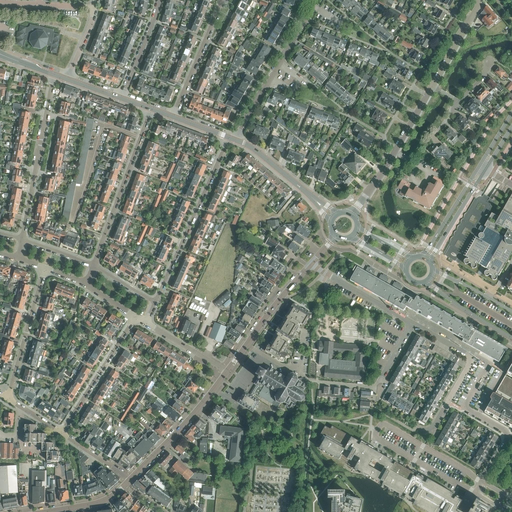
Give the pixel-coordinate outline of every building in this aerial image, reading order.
[(148,3),(141,1),(139,1),(137,0),(136,0),(136,3),(139,3),(138,8),(146,10),(147,3),(148,3)] [(197,0),(198,0),(202,2),(201,6),(196,4),(201,6),(207,9),(210,2),(203,0),(197,0)] [(251,0),(241,0),(240,2),(246,5),(249,6),(251,7),(252,8),(254,6),(249,3),(251,0)] [(351,12),(355,6),(353,4),(355,2),(353,0),(346,8),(351,12)] [(434,8),(437,5),(428,0),(427,0),(425,3),(434,8)] [(237,8),(245,12),(249,6),(246,5),(240,2),(237,8)] [(171,11),(177,13),(177,10),(174,9),(175,5),(167,3),(165,10),(171,11)] [(110,12),(110,11),(114,12),(114,10),(113,10),(113,5),(105,4),(104,11),(110,12)] [(194,10),(198,12),(204,15),(207,9),(201,6),(196,4),(195,6),(200,8),(198,12),(194,10)] [(351,12),(355,16),(360,10),(361,9),(362,8),(357,4),(355,6),(351,12)] [(278,12),(280,14),(283,15),(287,18),(291,12),(290,12),(291,11),(286,8),(282,6),(280,11),(279,10),(278,12)] [(486,19),(483,22),(488,28),(492,24),(490,21),(491,21),(488,18),(493,14),(486,6),(483,10),(484,11),(481,13),(484,17),(486,19)] [(146,10),(138,8),(137,10),(139,11),(138,15),(144,16),(146,10)] [(240,17),(244,19),(246,17),(243,15),(245,12),(237,8),(234,14),(240,17)] [(360,10),(355,16),(360,19),(365,14),(362,12),(364,10),(362,8),(361,9),(360,10)] [(393,15),(396,11),(390,8),(387,13),(392,16),(393,15)] [(437,14),(435,18),(441,21),(446,14),(440,10),(439,11),(435,9),(433,12),(437,14)] [(171,15),(171,11),(165,10),(163,17),(170,18),(172,18),(177,19),(178,17),(176,17),(176,16),(172,16),(172,15),(171,15)] [(191,16),(196,18),(196,19),(202,21),(204,15),(198,12),(194,10),(193,13),(197,14),(195,18),(191,16)] [(241,25),(243,23),(238,21),(240,17),(234,14),(231,20),(236,23),(239,24),(241,25)] [(289,19),(287,18),(283,15),(280,14),(277,19),(286,24),(289,19)] [(408,18),(406,17),(401,14),(398,19),(405,23),(408,18)] [(108,23),(110,24),(112,18),(104,15),(102,22),(108,24),(108,23)] [(134,21),(133,24),(135,25),(134,26),(141,28),(143,21),(137,19),(138,18),(132,16),(131,20),(134,21)] [(202,21),(196,19),(196,18),(191,16),(190,19),(194,21),(193,25),(200,28),(202,24),(201,23),(202,21)] [(371,19),(368,17),(363,22),(368,26),(373,21),(375,18),(373,16),(371,19)] [(170,18),(163,17),(162,23),(168,25),(170,18)] [(375,22),(373,20),(375,18),(373,21),(368,26),(373,30),(377,24),(375,22)] [(276,25),(277,26),(283,29),(286,24),(277,19),(275,23),(274,24),(276,25)] [(238,31),(240,32),(241,30),(239,29),(237,28),(239,24),(236,23),(231,20),(228,26),(233,29),(235,30),(236,30),(238,31)] [(424,24),(428,26),(425,30),(427,31),(427,32),(433,35),(438,27),(432,24),(431,25),(425,21),(424,24)] [(108,24),(102,22),(99,28),(105,30),(107,31),(110,24),(108,23),(108,24)] [(377,24),(373,30),(377,34),(382,28),(384,27),(384,26),(379,22),(377,24)] [(17,39),(16,45),(24,46),(25,41),(30,42),(34,48),(41,50),(47,46),(51,47),(50,52),(56,53),(60,35),(54,34),(53,32),(54,29),(30,24),(30,27),(28,28),(20,26),(19,32),(18,32),(16,38),(17,39)] [(135,25),(133,24),(132,24),(129,30),(131,31),(132,31),(132,32),(138,34),(141,28),(134,26),(135,25)] [(200,28),(193,25),(191,24),(188,31),(197,34),(200,28)] [(273,30),(274,31),(280,35),(283,29),(277,26),(276,25),(274,24),(271,29),(273,30)] [(232,36),(235,38),(236,35),(234,34),(235,30),(233,29),(228,26),(224,32),(230,35),(232,36)] [(387,32),(388,31),(384,27),(382,28),(377,34),(381,38),(382,38),(386,32),(387,32)] [(104,33),(105,30),(99,28),(97,34),(103,36),(105,37),(108,38),(109,35),(104,33)] [(167,30),(161,28),(158,34),(164,37),(164,36),(166,37),(167,34),(165,33),(167,30)] [(412,32),(418,35),(416,39),(418,40),(416,43),(419,45),(425,49),(430,41),(423,38),(420,36),(422,32),(414,28),(413,28),(411,31),(412,32)] [(130,34),(129,37),(129,38),(135,41),(138,34),(132,32),(132,31),(131,31),(129,30),(127,29),(126,32),(130,34)] [(268,34),(270,35),(270,36),(277,40),(280,35),(274,31),(273,30),(271,29),(268,34)] [(310,35),(316,38),(319,32),(313,29),(310,35)] [(319,31),(319,32),(316,38),(315,41),(317,42),(318,40),(321,42),(322,40),(324,34),(325,33),(319,31)] [(230,35),(224,32),(221,38),(227,41),(229,42),(232,43),(233,41),(230,39),(232,36),(230,35)] [(386,32),(382,38),(381,38),(384,41),(385,40),(387,41),(389,39),(391,40),(393,38),(387,32),(386,32)] [(105,37),(103,36),(97,34),(94,40),(101,43),(102,40),(103,41),(102,43),(105,44),(106,42),(103,41),(105,37)] [(162,43),(166,44),(167,42),(164,41),(165,40),(163,40),(164,37),(158,34),(155,40),(162,43)] [(277,40),(270,36),(270,35),(268,34),(265,40),(267,41),(273,45),(277,40)] [(189,39),(187,42),(188,42),(188,43),(193,45),(194,46),(196,41),(195,41),(196,39),(188,35),(187,38),(189,39)] [(333,45),(336,37),(330,35),(330,36),(327,42),(326,46),(328,46),(329,43),(333,45)] [(126,44),(127,44),(133,47),(135,41),(129,38),(129,37),(129,38),(124,36),(123,38),(125,39),(124,43),(126,44)] [(336,37),(333,45),(336,46),(335,48),(337,49),(338,47),(341,40),(341,39),(336,37)] [(227,41),(221,38),(218,44),(224,47),(226,48),(229,42),(227,41)] [(94,40),(92,47),(100,50),(103,51),(104,48),(101,47),(102,46),(100,46),(101,43),(94,40)] [(162,43),(155,40),(153,47),(159,49),(164,51),(165,48),(160,46),(162,43)] [(188,42),(187,42),(183,40),(182,43),(185,44),(187,45),(185,49),(191,51),(193,45),(188,43),(188,42)] [(346,43),(341,40),(338,47),(337,49),(343,51),(344,49),(346,43)] [(409,49),(411,49),(413,45),(403,40),(400,44),(409,49)] [(124,43),(121,42),(120,44),(123,46),(122,49),(124,50),(124,51),(130,53),(133,47),(127,44),(126,44),(124,43)] [(259,50),(261,51),(268,55),(271,50),(262,44),(259,50),(259,49),(259,50)] [(349,55),(352,56),(356,46),(350,44),(348,49),(347,48),(346,52),(350,53),(349,55)] [(359,55),(362,49),(356,46),(352,56),(351,58),(353,58),(354,55),(355,55),(356,54),(359,55)] [(89,53),(98,56),(100,50),(92,47),(89,53)] [(159,49),(153,47),(150,53),(158,56),(161,57),(162,54),(159,53),(158,52),(159,49)] [(181,54),(182,55),(188,58),(191,51),(185,49),(180,47),(179,49),(183,50),(181,54)] [(124,51),(124,50),(122,49),(119,48),(118,51),(122,53),(121,56),(128,60),(130,55),(129,55),(130,53),(124,51)] [(220,58),(221,55),(219,54),(220,50),(214,48),(211,54),(217,57),(219,58),(220,58)] [(364,58),(367,51),(362,49),(359,55),(362,56),(362,57),(364,58)] [(264,60),(268,55),(261,51),(259,50),(256,55),(264,60)] [(411,54),(408,59),(413,62),(414,61),(417,62),(422,55),(416,51),(415,52),(411,50),(409,53),(411,54)] [(367,51),(364,58),(367,59),(367,58),(370,60),(373,53),(367,51)] [(149,53),(147,59),(155,62),(156,62),(159,63),(160,61),(156,59),(158,56),(150,53),(149,53)] [(379,56),(373,53),(370,60),(369,63),(377,67),(379,63),(376,62),(379,56)] [(125,66),(127,60),(128,60),(121,56),(115,54),(113,57),(120,60),(119,63),(120,64),(119,66),(122,67),(123,65),(125,66)] [(209,61),(215,63),(220,65),(221,62),(218,61),(219,58),(217,57),(211,54),(209,61)] [(294,62),(298,66),(304,59),(302,57),(301,58),(298,55),(297,54),(292,59),(294,61),(294,62)] [(180,61),(186,64),(188,58),(182,55),(180,61)] [(261,66),(264,60),(256,55),(253,60),(255,61),(254,61),(255,62),(261,66)] [(332,62),(321,56),(320,59),(330,65),(332,62)] [(238,68),(242,61),(235,57),(232,64),(238,68)] [(298,66),(303,70),(308,63),(310,61),(308,59),(307,60),(304,58),(304,59),(298,66)] [(155,62),(147,59),(145,65),(151,68),(156,70),(157,67),(154,66),(155,62)] [(183,70),(186,64),(180,61),(175,59),(174,62),(177,63),(178,64),(177,67),(177,68),(183,70)] [(394,66),(400,69),(398,74),(403,77),(407,80),(412,72),(407,69),(408,67),(406,66),(406,65),(397,60),(394,65),(394,66)] [(214,70),(217,71),(218,69),(214,67),(215,63),(209,61),(206,67),(212,69),(214,70)] [(310,61),(308,63),(303,70),(307,73),(308,73),(312,67),(315,65),(310,61)] [(258,71),(261,66),(255,62),(253,65),(253,64),(252,66),(251,67),(258,71)] [(82,72),(88,74),(90,66),(91,66),(91,65),(86,63),(82,72)] [(143,70),(141,74),(147,76),(148,75),(150,76),(150,75),(153,76),(154,74),(149,72),(151,68),(145,65),(144,65),(142,69),(143,70)] [(175,74),(180,76),(183,70),(177,68),(177,67),(172,65),(171,68),(174,69),(176,70),(174,73),(175,74)] [(255,76),(258,71),(251,67),(252,66),(249,65),(246,70),(248,72),(255,76)] [(308,73),(312,76),(317,71),(319,68),(315,65),(312,67),(308,73)] [(88,74),(94,76),(96,68),(91,66),(90,66),(88,74)] [(211,76),(217,79),(218,76),(213,74),(214,70),(212,69),(206,67),(203,73),(210,76),(211,76)] [(500,77),(503,75),(506,78),(508,76),(498,67),(494,72),(500,77)] [(96,68),(94,76),(100,78),(102,71),(96,68)] [(312,76),(312,77),(317,81),(317,80),(322,74),(324,72),(319,68),(317,71),(312,76)] [(0,78),(8,81),(8,77),(5,76),(6,71),(0,69),(0,78)] [(103,69),(102,71),(100,78),(106,80),(109,71),(103,69)] [(109,71),(106,80),(112,82),(114,75),(115,73),(109,71)] [(178,83),(180,76),(175,74),(174,73),(171,72),(167,82),(174,85),(175,82),(178,83)] [(317,80),(322,84),(328,76),(324,72),(322,74),(317,80)] [(115,73),(114,75),(112,82),(117,84),(120,75),(115,73)] [(201,79),(207,82),(209,83),(213,85),(214,82),(213,81),(210,80),(211,76),(210,76),(203,73),(201,79)] [(362,79),(363,79),(368,82),(370,78),(367,76),(365,74),(362,79)] [(243,81),(242,82),(249,86),(252,80),(244,75),(241,80),(243,81)] [(136,87),(135,90),(136,91),(140,92),(143,84),(143,85),(146,77),(142,76),(141,78),(139,79),(139,81),(137,87),(136,87)] [(31,83),(29,82),(28,85),(34,86),(35,84),(39,85),(41,79),(34,77),(33,77),(33,78),(31,83)] [(209,83),(207,82),(201,79),(198,86),(206,89),(209,90),(210,87),(207,86),(209,83)] [(494,90),(496,88),(501,93),(504,89),(500,85),(498,86),(491,79),(489,81),(488,81),(487,83),(487,84),(493,90),(493,89),(494,90)] [(241,80),(238,86),(239,87),(246,91),(249,86),(242,82),(243,81),(241,80)] [(397,93),(399,94),(404,86),(394,80),(389,88),(392,90),(392,89),(394,90),(393,91),(397,94),(397,93)] [(330,90),(336,83),(334,81),(332,84),(329,81),(325,87),(330,90)] [(330,90),(334,94),(339,89),(341,87),(336,83),(330,90)] [(28,85),(23,84),(22,87),(25,87),(24,90),(28,91),(27,95),(33,96),(33,95),(37,96),(39,87),(34,86),(28,85)] [(143,84),(140,92),(146,94),(149,87),(143,85),(143,84)] [(66,86),(62,85),(60,91),(64,92),(63,93),(68,95),(68,94),(70,95),(73,88),(66,86)] [(203,96),(206,89),(198,86),(197,85),(195,90),(196,90),(195,92),(203,96)] [(168,91),(167,93),(164,101),(169,102),(172,92),(173,92),(174,87),(170,86),(168,91)] [(239,87),(238,86),(235,91),(236,92),(243,96),(246,91),(239,87)] [(149,87),(146,94),(152,96),(155,89),(149,87)] [(339,89),(334,94),(339,98),(343,93),(345,90),(341,87),(339,89)] [(492,96),(483,87),(479,91),(488,100),(492,96)] [(73,88),(70,95),(73,96),(73,97),(77,98),(80,91),(73,88)] [(155,89),(152,96),(158,99),(161,91),(155,89)] [(167,93),(168,91),(161,90),(161,91),(158,99),(164,101),(167,93)] [(343,93),(339,98),(343,102),(350,94),(345,90),(343,93)] [(240,101),(243,96),(236,92),(235,91),(232,96),(240,101)] [(488,100),(479,91),(475,95),(481,102),(480,103),(485,108),(487,106),(485,105),(489,101),(488,100)] [(272,100),(271,102),(277,104),(277,102),(278,103),(281,96),(278,95),(278,94),(275,93),(272,100)] [(33,95),(33,96),(27,95),(24,94),(22,101),(26,101),(36,103),(37,96),(33,95)] [(93,96),(87,94),(85,100),(91,102),(93,96)] [(350,94),(343,102),(348,106),(353,101),(354,102),(356,99),(350,94)] [(390,110),(394,103),(388,100),(390,97),(383,94),(378,103),(390,110)] [(99,98),(93,96),(91,102),(97,105),(99,98)] [(196,104),(193,111),(199,113),(201,106),(198,105),(201,97),(199,96),(198,99),(197,101),(196,104)] [(240,101),(232,96),(231,96),(226,105),(233,108),(235,105),(237,106),(240,101)] [(281,96),(278,103),(283,105),(286,98),(287,97),(283,96),(282,97),(281,96)] [(99,98),(97,105),(96,107),(102,109),(103,107),(105,100),(99,98)] [(285,109),(287,110),(288,108),(289,108),(292,100),(286,98),(283,105),(286,106),(285,109)] [(477,104),(479,102),(475,98),(473,100),(472,99),(468,103),(478,114),(480,112),(476,108),(479,106),(477,104)] [(197,101),(193,99),(189,110),(193,111),(196,104),(197,101)] [(108,111),(109,109),(111,102),(105,100),(103,107),(102,109),(108,111)] [(292,100),(289,108),(291,109),(291,108),(295,109),(297,103),(292,100)] [(373,108),(376,104),(368,100),(366,104),(373,108)] [(34,109),(36,103),(26,101),(25,104),(22,103),(22,105),(23,106),(23,107),(34,109)] [(112,110),(114,111),(117,104),(111,102),(109,109),(108,111),(111,112),(112,110)] [(294,111),(297,113),(299,114),(299,115),(303,105),(297,103),(295,109),(294,111)] [(473,112),(477,115),(478,114),(468,103),(463,108),(470,115),(473,112)] [(117,104),(114,111),(114,112),(116,113),(117,112),(120,113),(122,106),(117,104)] [(303,105),(299,115),(301,116),(302,112),(306,114),(309,106),(305,105),(305,106),(303,105)] [(122,106),(120,113),(119,116),(125,118),(126,116),(128,117),(130,113),(127,112),(128,109),(122,106)] [(199,113),(204,115),(207,108),(201,106),(199,113)] [(23,109),(16,108),(13,107),(14,108),(14,110),(19,111),(18,113),(21,113),(20,118),(30,120),(31,114),(22,112),(23,109)] [(224,115),(222,122),(226,124),(230,113),(232,109),(227,107),(224,115)] [(72,119),(72,120),(77,121),(78,118),(69,116),(70,110),(60,108),(59,114),(65,116),(65,118),(72,119)] [(204,115),(208,117),(210,118),(213,110),(207,108),(204,115)] [(313,108),(308,118),(314,121),(315,118),(318,110),(313,108)] [(210,118),(214,119),(216,120),(219,112),(213,110),(210,118)] [(318,110),(315,118),(314,121),(316,121),(317,120),(320,122),(319,123),(321,120),(324,112),(318,110)] [(372,118),(382,124),(387,116),(377,110),(372,118)] [(219,112),(216,120),(222,122),(224,115),(219,112)] [(326,124),(326,122),(329,115),(329,114),(324,112),(321,120),(319,123),(325,125),(326,124)] [(127,120),(130,121),(136,123),(138,119),(134,118),(135,116),(134,114),(130,113),(128,117),(126,116),(125,118),(125,119),(127,120)] [(329,115),(326,122),(326,124),(331,126),(330,127),(332,124),(335,118),(329,115)] [(461,115),(454,122),(462,130),(465,127),(466,127),(469,125),(468,124),(469,123),(466,121),(467,120),(465,118),(464,119),(461,115)] [(338,127),(340,120),(335,118),(332,124),(330,127),(336,130),(337,126),(338,127)] [(61,121),(60,128),(69,129),(71,123),(61,121)] [(164,128),(162,132),(170,135),(173,125),(168,123),(165,128),(164,128)] [(18,131),(27,133),(29,125),(24,124),(24,126),(19,125),(18,128),(15,127),(14,130),(18,131)] [(126,130),(132,133),(135,126),(129,124),(126,130)] [(160,132),(162,132),(164,128),(161,126),(161,127),(155,125),(153,133),(159,135),(160,132)] [(179,127),(173,125),(170,135),(172,136),(173,132),(177,133),(179,127)] [(363,129),(356,125),(353,131),(359,135),(357,138),(362,141),(361,144),(369,148),(374,138),(362,131),(363,129)] [(263,128),(256,126),(255,130),(253,134),(260,136),(263,128)] [(177,133),(182,135),(183,135),(185,129),(179,127),(177,133)] [(58,134),(68,136),(69,131),(72,132),(72,133),(75,134),(75,132),(78,132),(78,131),(76,130),(69,129),(60,128),(58,134)] [(269,131),(263,128),(260,136),(259,137),(266,139),(267,136),(269,131)] [(458,139),(462,143),(466,139),(461,135),(459,137),(449,128),(443,134),(452,141),(455,138),(457,140),(458,139)] [(185,129),(183,135),(182,135),(182,138),(184,138),(185,136),(189,138),(191,131),(185,129)] [(14,130),(13,134),(14,134),(14,136),(16,137),(22,138),(22,139),(26,139),(27,133),(18,131),(14,130)] [(197,133),(191,131),(189,138),(194,140),(197,133)] [(203,136),(197,133),(194,140),(197,141),(196,141),(196,143),(197,144),(198,144),(199,145),(203,136)] [(57,140),(67,142),(68,136),(58,134),(57,140)] [(124,136),(122,142),(128,144),(131,139),(124,136)] [(206,144),(209,138),(203,136),(199,145),(199,146),(205,148),(206,145),(207,145),(206,145),(207,144),(206,144)] [(270,148),(276,150),(279,142),(280,139),(281,137),(278,136),(277,137),(274,136),(273,139),(272,139),(269,147),(270,147),(270,148)] [(14,137),(13,140),(16,140),(15,144),(16,144),(25,145),(26,139),(22,139),(22,138),(16,137),(16,138),(14,137)] [(276,150),(282,152),(285,144),(282,143),(283,141),(280,139),(279,142),(276,150)] [(341,144),(345,148),(347,146),(350,149),(353,146),(345,139),(341,144)] [(67,142),(57,140),(56,147),(66,149),(72,150),(72,148),(69,147),(69,146),(66,145),(67,142)] [(128,144),(122,142),(120,141),(118,147),(120,147),(127,150),(128,148),(127,148),(128,144)] [(155,150),(157,151),(159,145),(149,142),(147,148),(155,151),(155,150)] [(10,143),(10,144),(11,144),(10,148),(14,149),(14,150),(16,150),(24,152),(25,145),(16,144),(15,144),(10,143)] [(208,146),(206,145),(205,148),(204,150),(206,150),(205,153),(206,153),(206,154),(209,155),(209,154),(211,155),(214,148),(209,146),(208,146)] [(443,156),(447,160),(453,154),(444,147),(442,145),(439,149),(434,145),(432,148),(431,147),(428,150),(434,155),(439,159),(443,156)] [(66,149),(56,147),(55,153),(64,155),(65,151),(68,152),(71,152),(73,152),(73,150),(72,150),(66,149)] [(127,152),(127,150),(120,147),(119,150),(116,149),(115,152),(124,155),(125,156),(126,154),(125,153),(126,151),(127,152)] [(152,156),(153,156),(155,157),(157,151),(155,150),(155,151),(147,148),(145,153),(152,156)] [(6,153),(6,155),(9,156),(13,157),(22,159),(22,158),(24,152),(16,150),(14,150),(13,154),(10,154),(6,153)] [(125,156),(124,155),(115,152),(113,159),(122,162),(124,157),(125,157),(125,156)] [(55,153),(53,159),(58,160),(57,161),(63,162),(64,155),(55,153)] [(152,163),(155,157),(153,156),(152,156),(145,153),(143,159),(152,163)] [(286,161),(292,163),(295,156),(289,153),(286,161)] [(295,156),(292,163),(298,165),(300,160),(303,162),(305,156),(302,155),(299,154),(296,153),(295,156)] [(344,164),(356,174),(366,164),(355,153),(352,157),(351,156),(344,164)] [(233,163),(237,166),(238,164),(239,163),(240,161),(241,160),(242,158),(239,156),(238,157),(233,154),(232,157),(231,158),(231,159),(230,158),(226,165),(231,167),(233,163)] [(248,164),(252,158),(248,155),(244,159),(241,163),(246,166),(248,164)] [(8,162),(7,165),(13,166),(18,167),(19,164),(21,165),(22,159),(13,157),(9,156),(8,162)] [(323,162),(322,161),(319,169),(321,170),(324,162),(325,162),(328,158),(326,157),(323,162)] [(250,165),(253,168),(257,162),(252,158),(248,164),(246,166),(248,167),(250,165)] [(57,161),(58,160),(53,159),(52,166),(62,168),(65,169),(68,170),(68,167),(65,167),(65,166),(62,166),(63,162),(57,161)] [(150,168),(152,163),(143,159),(140,165),(150,168)] [(309,167),(306,176),(312,178),(316,168),(319,169),(322,161),(319,160),(317,165),(315,165),(313,168),(309,167)] [(107,163),(106,166),(109,167),(112,168),(118,171),(119,169),(120,169),(122,164),(115,161),(113,165),(107,163)] [(194,168),(195,168),(197,169),(204,172),(206,166),(200,164),(200,162),(198,161),(194,168)] [(262,166),(257,162),(253,168),(258,172),(262,166)] [(339,168),(337,170),(340,172),(342,174),(339,178),(341,179),(341,180),(340,181),(346,186),(349,183),(353,179),(353,178),(348,173),(347,173),(345,171),(347,168),(343,164),(339,168)] [(7,165),(6,168),(10,169),(11,169),(10,175),(16,177),(21,178),(23,172),(18,171),(19,167),(13,166),(7,165)] [(147,175),(150,168),(140,165),(138,170),(143,172),(142,173),(147,175)] [(61,171),(62,168),(52,166),(51,172),(55,173),(55,177),(66,179),(67,175),(64,175),(64,172),(61,171)] [(258,172),(263,176),(267,171),(262,166),(258,172)] [(195,168),(192,173),(195,174),(201,177),(204,172),(197,169),(195,168)] [(228,180),(231,174),(224,171),(222,177),(228,180)] [(263,176),(268,180),(272,175),(267,171),(263,176)] [(327,173),(321,171),(318,180),(324,183),(325,179),(327,180),(328,177),(326,176),(327,173)] [(114,182),(116,176),(110,174),(108,179),(114,182)] [(137,174),(135,180),(145,183),(147,178),(137,174)] [(195,174),(193,180),(199,183),(201,177),(195,174)] [(8,179),(7,185),(16,187),(17,183),(20,184),(21,178),(16,177),(10,175),(10,179),(8,179)] [(277,179),(272,175),(268,180),(273,184),(277,179)] [(72,180),(66,179),(55,177),(52,176),(51,179),(47,179),(46,185),(55,187),(56,183),(59,184),(60,181),(71,183),(71,182),(72,180)] [(436,178),(434,176),(431,181),(435,184),(434,186),(430,183),(428,183),(428,186),(426,190),(425,189),(422,190),(422,191),(418,189),(417,186),(415,187),(404,181),(403,183),(400,182),(397,187),(401,190),(399,194),(404,197),(405,195),(429,209),(443,185),(440,183),(441,181),(436,178)] [(102,177),(101,179),(105,181),(104,184),(106,185),(112,187),(114,182),(108,179),(102,177)] [(228,180),(222,177),(219,182),(228,186),(230,180),(228,180)] [(196,188),(199,183),(193,180),(190,179),(187,184),(190,185),(196,188)] [(273,184),(277,188),(282,183),(277,179),(273,184)] [(135,180),(133,185),(145,190),(146,188),(143,187),(145,183),(135,180)] [(228,186),(219,182),(217,188),(226,192),(227,192),(229,187),(228,186)] [(282,183),(277,188),(276,190),(281,194),(287,187),(282,183)] [(196,188),(190,185),(187,184),(185,189),(194,193),(196,188)] [(46,185),(45,191),(56,193),(55,196),(66,198),(67,192),(55,190),(55,187),(46,185)] [(106,185),(104,189),(104,190),(110,193),(112,187),(106,185)] [(133,185),(131,191),(140,194),(142,191),(144,192),(145,190),(133,185)] [(22,190),(17,190),(18,187),(9,186),(9,189),(12,189),(11,194),(11,195),(21,197),(22,190)] [(285,198),(287,196),(291,191),(287,187),(281,194),(285,198)] [(226,192),(217,188),(215,193),(221,196),(223,197),(226,192)] [(194,193),(185,189),(183,194),(185,196),(192,199),(194,193)] [(104,190),(102,196),(101,196),(108,198),(110,193),(104,190)] [(138,200),(140,194),(131,191),(129,196),(138,199),(138,200)] [(11,194),(5,193),(4,196),(10,197),(10,201),(20,202),(21,197),(11,195),(11,194)] [(221,196),(215,193),(212,198),(219,201),(221,202),(223,197),(221,196)] [(511,193),(499,217),(491,213),(484,226),(486,227),(498,234),(495,241),(500,244),(489,262),(502,270),(511,252),(511,193)] [(40,197),(39,203),(49,205),(49,203),(58,199),(60,200),(60,198),(50,196),(49,199),(40,197)] [(136,205),(138,199),(129,196),(128,196),(127,199),(128,200),(127,202),(134,204),(136,205)] [(210,204),(216,207),(219,201),(212,198),(210,204)] [(281,207),(287,201),(284,198),(278,205),(281,207)] [(179,205),(177,204),(187,209),(190,203),(188,203),(183,200),(181,199),(179,205)] [(292,208),(291,209),(296,213),(299,210),(302,213),(306,208),(300,202),(299,204),(297,202),(297,203),(294,200),(289,205),(292,208)] [(132,207),(134,204),(127,202),(125,207),(132,210),(133,210),(134,210),(134,208),(132,207)] [(94,210),(94,211),(96,211),(103,214),(105,208),(103,208),(104,206),(97,204),(97,205),(96,205),(94,210)] [(187,209),(177,204),(176,206),(178,207),(176,210),(179,211),(185,214),(187,209)] [(214,212),(216,207),(210,204),(207,209),(214,212)] [(133,210),(132,210),(125,207),(123,213),(132,216),(133,214),(132,214),(133,210)] [(174,215),(182,219),(185,214),(179,211),(176,210),(174,215)] [(94,211),(93,213),(95,214),(94,217),(101,219),(102,220),(103,216),(102,216),(103,214),(96,211),(94,211)] [(214,217),(215,216),(207,212),(206,214),(206,213),(203,219),(212,223),(214,217)] [(4,220),(2,225),(12,227),(15,219),(14,218),(15,214),(10,213),(9,218),(8,221),(4,220)] [(182,219),(174,215),(173,215),(171,220),(172,221),(180,225),(182,219)] [(99,225),(101,219),(94,217),(92,216),(91,219),(93,219),(92,222),(99,225)] [(119,223),(126,225),(128,226),(130,220),(121,217),(119,223)] [(209,228),(212,223),(203,219),(201,224),(209,228)] [(35,234),(41,236),(44,228),(41,227),(42,225),(41,225),(42,222),(39,221),(38,224),(37,224),(36,228),(37,229),(35,234)] [(96,230),(99,225),(92,222),(90,221),(89,224),(91,225),(90,228),(96,230)] [(169,226),(178,230),(180,225),(172,221),(169,226)] [(47,238),(52,240),(56,231),(57,228),(59,224),(56,223),(54,228),(51,227),(50,229),(47,238)] [(117,229),(124,231),(126,232),(127,232),(126,232),(128,226),(126,225),(119,223),(117,229)] [(44,227),(44,228),(41,236),(47,238),(50,229),(47,228),(48,227),(49,224),(46,224),(45,226),(45,227),(44,227)] [(65,232),(62,240),(64,240),(63,244),(68,246),(74,233),(68,231),(71,225),(68,224),(65,232)] [(201,224),(198,230),(207,233),(209,228),(201,224)] [(283,226),(286,228),(286,227),(294,233),(295,230),(297,231),(296,232),(299,233),(305,238),(306,236),(307,236),(309,233),(300,227),(298,229),(296,229),(292,226),(293,225),(283,226)] [(175,235),(178,230),(169,226),(169,228),(171,229),(169,232),(175,235)] [(284,234),(283,233),(286,228),(283,226),(282,228),(280,226),(279,228),(276,226),(271,227),(277,231),(283,235),(284,234)] [(502,270),(489,262),(500,244),(495,241),(498,234),(486,227),(485,228),(481,226),(480,228),(478,229),(483,232),(483,233),(482,233),(481,233),(480,233),(479,233),(479,234),(478,235),(478,236),(478,237),(479,238),(480,238),(479,239),(474,237),(463,256),(468,258),(468,259),(467,259),(466,259),(465,259),(464,260),(464,261),(463,261),(463,262),(464,263),(464,264),(465,264),(466,264),(467,264),(468,264),(469,263),(471,264),(471,265),(471,266),(471,267),(471,268),(472,268),(473,268),(473,269),(474,269),(475,268),(476,268),(476,267),(476,266),(476,265),(476,264),(475,263),(475,262),(481,266),(485,268),(489,270),(488,271),(487,270),(486,270),(486,271),(485,271),(484,272),(484,273),(484,274),(484,275),(485,275),(485,276),(486,276),(487,276),(488,276),(489,275),(492,276),(491,276),(491,277),(491,278),(491,279),(492,279),(492,280),(493,280),(494,280),(495,280),(496,280),(496,279),(497,279),(497,278),(497,277),(497,276),(496,276),(496,275),(495,275),(496,274),(499,276),(502,270)] [(56,231),(52,240),(58,243),(59,239),(62,240),(65,232),(62,231),(61,229),(57,228),(56,231)] [(122,237),(122,236),(124,237),(126,232),(124,231),(117,229),(115,234),(122,237)] [(198,230),(196,235),(204,239),(207,233),(198,230)] [(74,233),(68,246),(74,248),(76,244),(77,244),(80,239),(78,239),(80,235),(74,233)] [(124,240),(124,237),(122,236),(122,237),(115,234),(114,236),(113,236),(112,240),(113,240),(117,241),(116,243),(121,245),(122,240),(124,240)] [(203,241),(204,239),(196,235),(193,240),(200,243),(201,240),(203,241)] [(293,239),(293,240),(300,245),(301,242),(302,243),(303,242),(303,241),(303,240),(296,235),(295,237),(291,235),(290,237),(293,239)] [(164,242),(171,245),(173,240),(167,237),(165,242),(164,242)] [(281,258),(283,259),(286,255),(283,253),(285,250),(276,244),(277,242),(269,237),(265,244),(275,249),(270,256),(279,261),(281,258)] [(89,254),(92,246),(94,240),(89,238),(87,243),(84,242),(82,241),(81,244),(83,245),(82,247),(83,248),(81,251),(89,254)] [(293,242),(289,239),(287,242),(288,243),(290,244),(288,247),(295,252),(296,251),(297,250),(298,247),(292,243),(293,242)] [(193,240),(191,246),(197,249),(197,248),(200,249),(202,244),(200,243),(193,240)] [(168,251),(171,245),(164,242),(165,242),(162,241),(161,244),(163,245),(162,247),(159,246),(159,247),(168,251)] [(189,251),(195,254),(197,249),(191,246),(189,251)] [(115,254),(113,257),(109,263),(114,267),(118,260),(115,258),(116,255),(117,255),(121,249),(118,247),(117,250),(114,254),(115,254)] [(157,252),(160,253),(166,256),(168,251),(159,247),(157,252)] [(104,260),(109,263),(113,257),(110,255),(111,253),(108,251),(105,256),(106,256),(104,260)] [(129,254),(126,252),(121,260),(124,262),(119,269),(125,273),(129,266),(130,264),(127,262),(126,260),(129,254)] [(166,256),(160,253),(157,252),(154,257),(157,259),(156,261),(161,263),(162,261),(164,261),(166,256)] [(187,256),(184,261),(191,264),(191,263),(193,258),(191,257),(191,256),(189,254),(188,256),(187,256)] [(238,262),(239,263),(241,264),(245,258),(240,255),(236,261),(238,262)] [(280,273),(282,274),(287,266),(285,265),(284,267),(267,255),(264,259),(262,258),(261,260),(276,270),(280,273)] [(191,264),(184,261),(182,266),(188,269),(191,264)] [(9,267),(5,266),(2,275),(2,276),(6,276),(5,277),(8,278),(11,269),(9,268),(9,267)] [(129,266),(125,273),(130,276),(134,269),(129,266)] [(188,269),(182,266),(179,272),(186,275),(188,269)] [(275,270),(271,268),(268,273),(278,279),(281,274),(275,270)] [(384,283),(380,280),(372,275),(371,276),(371,275),(371,276),(367,274),(368,273),(366,273),(366,272),(365,272),(364,273),(363,272),(359,270),(357,269),(355,268),(353,271),(353,272),(354,271),(355,272),(351,279),(355,282),(360,284),(360,285),(364,287),(368,290),(369,290),(373,292),(377,295),(382,297),(386,300),(391,302),(395,305),(399,307),(400,307),(404,310),(404,309),(405,309),(406,306),(411,309),(416,312),(417,312),(422,315),(427,318),(432,321),(437,324),(443,327),(448,330),(453,333),(458,336),(463,339),(463,340),(468,343),(472,346),(473,346),(477,348),(481,351),(486,353),(490,356),(495,358),(498,360),(499,361),(500,360),(503,355),(504,353),(505,350),(503,349),(497,345),(497,346),(496,345),(488,340),(488,341),(487,340),(479,335),(478,335),(476,333),(474,333),(469,330),(466,328),(464,327),(464,325),(454,320),(453,319),(454,319),(444,314),(443,313),(433,308),(433,307),(423,302),(422,301),(419,299),(418,299),(416,297),(415,298),(412,296),(412,295),(411,298),(406,295),(398,290),(398,291),(397,290),(393,288),(393,287),(385,283),(384,283)] [(16,269),(13,278),(19,280),(22,271),(16,269)] [(134,269),(130,276),(135,279),(139,272),(134,269)] [(27,273),(22,271),(19,280),(21,281),(21,280),(23,281),(23,283),(25,284),(26,281),(28,282),(29,279),(29,278),(26,277),(27,273)] [(145,285),(149,279),(151,276),(153,273),(151,272),(149,275),(148,274),(147,275),(143,273),(140,278),(142,279),(140,282),(145,285)] [(183,280),(186,275),(179,272),(177,277),(183,280)] [(277,280),(266,273),(264,276),(269,279),(268,280),(264,277),(263,278),(267,281),(274,285),(277,280)] [(181,285),(183,280),(177,277),(175,282),(181,285)] [(262,282),(260,284),(270,291),(273,286),(259,277),(258,279),(262,282)] [(151,288),(155,282),(149,279),(145,285),(151,288)] [(179,291),(181,285),(175,282),(172,288),(176,289),(178,290),(179,291)] [(250,282),(248,284),(266,297),(270,292),(263,287),(261,290),(259,289),(259,288),(250,282)] [(19,290),(28,292),(30,286),(20,284),(19,290)] [(52,292),(50,297),(56,299),(56,297),(55,296),(56,294),(61,296),(64,286),(58,284),(56,288),(54,288),(52,293),(52,292)] [(75,291),(64,286),(61,296),(70,299),(68,302),(74,305),(75,300),(72,299),(75,291)] [(26,298),(28,292),(19,290),(16,289),(15,295),(17,296),(17,295),(26,298)] [(232,296),(227,290),(213,302),(218,308),(232,296)] [(262,302),(266,297),(257,291),(255,294),(256,295),(255,297),(262,302)] [(174,294),(171,299),(178,302),(180,297),(178,296),(174,294)] [(16,301),(25,304),(26,298),(17,295),(17,296),(16,301)] [(249,301),(259,308),(262,303),(252,296),(249,301)] [(45,302),(55,305),(56,302),(59,303),(60,300),(56,299),(50,297),(47,297),(45,302)] [(83,297),(80,303),(83,304),(82,305),(87,309),(91,302),(86,299),(83,297)] [(178,302),(171,299),(169,305),(176,308),(177,304),(179,305),(180,303),(178,302)] [(14,307),(23,310),(25,304),(16,301),(14,307)] [(246,306),(249,308),(256,313),(259,308),(249,301),(246,306)] [(54,308),(55,305),(45,302),(43,308),(53,311),(52,314),(63,317),(63,314),(58,312),(59,310),(54,308)] [(92,312),(97,305),(91,302),(87,309),(92,312)] [(294,303),(287,315),(301,323),(304,325),(311,314),(294,303)] [(92,312),(96,314),(92,320),(94,321),(96,318),(102,308),(97,305),(92,312)] [(168,308),(167,310),(173,313),(176,308),(169,305),(168,305),(167,307),(167,308),(168,308)] [(242,311),(246,313),(252,318),(255,313),(249,309),(245,307),(242,311)] [(6,308),(5,311),(9,312),(8,317),(11,318),(16,319),(20,320),(22,315),(16,313),(17,311),(6,308)] [(102,308),(96,318),(101,321),(103,318),(107,311),(102,308)] [(165,312),(163,315),(164,315),(171,318),(173,313),(167,310),(166,312),(165,312)] [(236,315),(242,319),(249,323),(252,318),(245,314),(244,316),(238,312),(236,315)] [(42,313),(41,319),(49,321),(53,322),(55,315),(48,313),(48,315),(42,313)] [(112,314),(110,317),(108,316),(105,319),(105,321),(107,322),(108,321),(111,323),(109,326),(108,326),(107,326),(104,330),(106,331),(106,330),(108,332),(117,318),(112,314)] [(301,323),(287,315),(286,314),(283,320),(281,323),(296,331),(301,323)] [(171,318),(164,315),(163,315),(164,315),(162,321),(166,323),(165,325),(169,326),(172,319),(171,318)] [(8,317),(6,323),(9,324),(9,323),(16,325),(18,326),(20,320),(16,319),(11,318),(8,317)] [(113,332),(114,332),(115,331),(115,330),(115,329),(114,328),(113,328),(115,326),(118,328),(122,321),(117,318),(108,332),(106,330),(106,331),(105,332),(103,335),(108,338),(110,335),(111,336),(113,333),(112,332),(113,332)] [(41,319),(39,325),(48,327),(51,328),(52,325),(55,325),(56,323),(53,322),(49,321),(41,319)] [(234,321),(238,324),(245,329),(248,324),(242,319),(240,322),(235,319),(234,321)] [(184,320),(180,331),(182,332),(182,333),(193,337),(197,326),(192,324),(192,323),(184,320)] [(235,330),(241,334),(244,330),(235,323),(234,322),(232,325),(236,328),(235,330)] [(6,323),(5,329),(7,330),(8,329),(16,332),(17,332),(18,326),(16,325),(9,323),(9,324),(6,323)] [(226,337),(224,336),(226,331),(225,331),(226,327),(215,323),(212,328),(209,327),(205,337),(223,344),(223,343),(224,344),(226,340),(226,337)] [(276,331),(277,332),(290,340),(296,331),(281,323),(280,326),(279,325),(276,331)] [(39,325),(37,330),(46,333),(50,334),(51,328),(48,327),(39,325)] [(234,342),(235,343),(241,335),(228,326),(227,333),(228,334),(229,334),(233,336),(230,340),(230,339),(228,342),(230,343),(233,344),(234,342)] [(0,333),(0,336),(2,337),(9,338),(9,336),(15,338),(16,335),(17,332),(16,332),(8,329),(7,330),(5,329),(3,334),(0,333)] [(37,330),(36,337),(39,338),(39,339),(42,340),(44,341),(47,342),(50,334),(46,333),(37,330)] [(137,330),(134,336),(133,338),(138,341),(143,333),(137,330)] [(288,344),(290,340),(277,332),(275,334),(273,337),(272,339),(286,348),(289,344),(288,344)] [(144,342),(148,336),(143,333),(138,341),(143,344),(144,342)] [(416,335),(413,341),(420,345),(422,342),(424,343),(427,345),(429,342),(416,335)] [(148,336),(144,342),(149,345),(153,339),(148,336)] [(97,341),(105,346),(109,341),(103,338),(101,340),(99,339),(97,341)] [(284,352),(286,348),(272,339),(269,344),(269,343),(265,351),(282,361),(287,354),(284,352)] [(5,340),(3,346),(12,348),(14,342),(5,340)] [(223,345),(230,350),(234,345),(232,344),(233,344),(230,343),(228,342),(226,340),(224,344),(223,343),(223,344),(222,344),(223,345)] [(34,341),(32,347),(42,349),(43,344),(34,341)] [(94,346),(96,347),(102,351),(105,346),(97,341),(94,346)] [(417,350),(420,345),(413,341),(410,346),(417,350)] [(153,348),(158,351),(162,345),(157,342),(153,348)] [(365,355),(363,355),(364,351),(365,348),(358,344),(358,345),(333,343),(325,342),(319,342),(319,351),(324,352),(324,354),(319,353),(318,365),(326,365),(325,368),(324,377),(362,380),(363,371),(359,371),(359,367),(364,368),(365,360),(365,355)] [(161,353),(163,354),(167,348),(162,345),(158,351),(157,353),(160,354),(161,353)] [(3,346),(1,352),(3,352),(11,354),(12,349),(12,348),(3,346)] [(417,350),(410,346),(407,351),(414,355),(416,356),(417,356),(418,353),(421,355),(423,353),(417,350)] [(32,347),(31,353),(40,355),(43,356),(45,350),(42,349),(32,347)] [(93,352),(99,356),(102,351),(96,347),(93,352)] [(172,351),(167,348),(163,354),(168,357),(172,351)] [(88,356),(95,360),(96,361),(99,356),(93,352),(92,351),(88,356)] [(129,358),(131,354),(125,351),(122,356),(128,359),(130,361),(131,359),(129,358)] [(171,359),(173,360),(177,354),(172,351),(168,357),(167,360),(169,361),(171,359)] [(404,356),(411,360),(414,355),(407,351),(404,356)] [(2,356),(1,359),(2,359),(3,360),(3,362),(7,363),(8,361),(9,361),(10,360),(11,355),(11,354),(3,352),(3,353),(2,356)] [(31,353),(29,358),(36,360),(38,361),(42,362),(43,356),(40,355),(31,353)] [(173,360),(172,362),(177,366),(178,363),(182,357),(177,354),(173,360)] [(83,363),(92,368),(97,362),(96,361),(95,360),(88,356),(83,363)] [(130,361),(128,359),(122,356),(119,360),(124,364),(127,366),(130,361)] [(408,365),(411,360),(404,356),(401,361),(408,365)] [(178,363),(177,366),(176,368),(174,370),(177,372),(178,369),(177,368),(178,367),(179,367),(181,365),(183,366),(183,367),(186,370),(187,367),(189,365),(189,364),(186,362),(187,360),(182,357),(178,363)] [(38,361),(36,360),(29,358),(28,364),(37,367),(38,361)] [(122,367),(124,364),(119,360),(116,365),(117,366),(115,368),(120,371),(121,370),(124,372),(126,369),(122,367)] [(405,371),(408,365),(401,361),(398,367),(405,371)] [(455,364),(452,362),(450,365),(445,362),(443,364),(446,366),(449,367),(455,371),(458,366),(455,364)] [(0,379),(2,376),(1,375),(4,370),(7,371),(8,365),(3,363),(1,369),(0,370),(0,379)] [(490,402),(485,410),(490,413),(491,414),(493,415),(495,416),(498,418),(501,420),(506,423),(509,424),(511,425),(511,363),(511,364),(508,371),(507,372),(503,379),(495,394),(491,399),(490,402)] [(84,366),(81,372),(87,376),(91,370),(84,366)] [(265,370),(264,370),(260,368),(256,375),(258,376),(257,377),(258,378),(254,384),(256,385),(254,389),(258,392),(257,394),(254,392),(253,393),(278,408),(280,404),(280,403),(284,403),(285,403),(286,404),(284,406),(292,410),(295,404),(297,401),(300,402),(301,402),(304,399),(305,400),(305,399),(304,399),(305,395),(303,392),(304,389),(307,384),(303,381),(302,379),(298,379),(297,376),(298,376),(297,375),(297,376),(293,374),(294,373),(293,373),(293,374),(289,374),(289,373),(288,373),(288,374),(289,375),(287,378),(283,376),(283,375),(282,375),(279,373),(279,372),(278,372),(278,373),(274,370),(275,370),(274,369),(274,370),(273,370),(274,368),(271,367),(271,368),(270,368),(270,367),(269,367),(267,366),(265,366),(264,368),(265,370)] [(445,370),(441,368),(440,370),(443,371),(446,373),(452,376),(455,371),(449,367),(446,366),(445,370)] [(398,367),(395,372),(402,376),(405,371),(398,367)] [(78,376),(84,380),(85,381),(88,376),(87,376),(81,372),(76,368),(75,370),(77,372),(76,375),(78,376)] [(34,371),(26,369),(25,375),(32,377),(36,378),(37,374),(38,374),(39,372),(34,371)] [(113,369),(110,374),(116,378),(119,373),(120,372),(115,369),(115,370),(113,369)] [(443,378),(449,382),(452,376),(446,373),(443,371),(440,377),(443,378)] [(399,381),(402,376),(395,372),(392,377),(399,381)] [(108,376),(106,379),(112,383),(115,384),(118,380),(115,378),(116,378),(110,374),(109,376),(108,376)] [(84,380),(78,376),(75,381),(81,385),(82,386),(84,383),(83,382),(84,380)] [(389,382),(391,383),(396,386),(398,383),(403,386),(405,384),(399,381),(392,377),(389,382)] [(436,378),(434,380),(440,383),(446,387),(449,382),(443,378),(441,381),(436,378)] [(104,384),(112,390),(113,390),(116,385),(115,384),(112,383),(106,379),(107,379),(104,384)] [(186,387),(194,392),(195,391),(196,390),(197,389),(197,388),(198,387),(196,386),(198,383),(193,379),(190,382),(189,380),(185,386),(186,387)] [(78,390),(81,385),(75,381),(72,380),(71,382),(73,384),(72,386),(78,390)] [(440,383),(437,388),(443,392),(446,387),(440,383)] [(101,386),(99,389),(108,394),(109,395),(112,390),(104,384),(102,386),(101,386)] [(19,394),(20,396),(21,397),(24,399),(28,402),(28,403),(29,403),(30,404),(31,404),(32,404),(37,396),(29,391),(30,389),(21,386),(19,392),(19,394)] [(69,391),(75,395),(78,390),(72,386),(69,391)] [(319,391),(318,397),(322,398),(322,397),(329,397),(329,391),(330,388),(322,387),(322,391),(319,391)] [(179,396),(175,393),(173,396),(184,405),(186,406),(189,403),(190,402),(191,401),(191,400),(192,399),(189,397),(191,394),(183,388),(180,391),(182,392),(179,396)] [(329,397),(339,398),(340,393),(340,388),(333,388),(332,391),(329,391),(329,397)] [(440,397),(443,392),(437,388),(434,393),(440,397)] [(99,389),(96,394),(103,398),(104,395),(107,397),(108,394),(99,389)] [(238,401),(238,403),(253,412),(259,401),(253,397),(255,395),(254,394),(252,397),(251,396),(253,393),(254,392),(257,394),(258,392),(254,389),(250,395),(245,392),(242,396),(241,398),(239,399),(238,401)] [(339,398),(350,399),(350,393),(350,389),(343,389),(343,393),(340,393),(339,398)] [(390,403),(393,405),(396,398),(394,396),(397,391),(394,389),(393,392),(392,393),(392,394),(390,397),(388,400),(383,397),(382,399),(389,404),(390,403)] [(67,399),(72,402),(75,396),(75,395),(69,391),(67,390),(62,396),(67,399)] [(370,398),(371,391),(361,390),(361,399),(367,399),(367,398),(370,398)] [(141,402),(146,394),(142,392),(137,399),(141,402)] [(397,409),(398,408),(403,399),(400,397),(402,394),(400,392),(396,398),(393,405),(394,406),(394,407),(397,409)] [(437,402),(440,397),(434,393),(431,399),(437,402)] [(97,394),(92,402),(98,405),(103,398),(96,394),(97,394)] [(398,408),(403,411),(407,404),(404,402),(407,397),(405,395),(403,399),(398,408)] [(426,403),(428,404),(434,408),(437,402),(431,399),(429,397),(428,397),(427,400),(427,401),(426,403)] [(162,412),(161,411),(166,405),(158,398),(154,404),(154,403),(151,407),(155,410),(160,414),(162,412)] [(410,398),(407,404),(403,411),(408,414),(412,407),(413,407),(412,407),(414,405),(411,403),(412,400),(410,398)] [(184,408),(178,403),(179,401),(176,399),(173,402),(176,404),(177,403),(178,403),(174,409),(180,414),(181,413),(182,413),(183,412),(183,411),(184,408)] [(367,401),(367,399),(361,399),(360,408),(369,409),(370,401),(367,401)] [(48,403),(46,401),(45,403),(42,401),(37,408),(41,411),(42,410),(43,411),(47,404),(48,403)] [(141,405),(136,402),(132,409),(136,412),(141,405)] [(86,412),(92,416),(93,417),(95,414),(98,415),(99,413),(96,411),(98,407),(91,403),(89,406),(86,412)] [(52,407),(47,404),(43,411),(48,414),(52,407)] [(431,413),(434,408),(428,404),(425,409),(431,413)] [(162,412),(167,416),(168,416),(174,422),(177,419),(177,420),(180,416),(173,409),(166,405),(161,411),(162,412)] [(213,412),(209,417),(217,424),(220,420),(223,422),(224,421),(227,423),(231,418),(224,412),(225,411),(224,410),(225,410),(225,408),(224,407),(222,407),(221,408),(220,407),(220,408),(217,406),(213,411),(213,412)] [(57,410),(52,407),(48,414),(47,415),(51,417),(51,416),(53,417),(57,410)] [(428,418),(431,413),(425,409),(422,414),(428,418)] [(60,418),(62,419),(65,415),(57,410),(53,417),(55,418),(55,419),(57,421),(58,420),(58,421),(60,418)] [(93,417),(92,416),(86,412),(82,417),(89,421),(91,418),(94,421),(96,418),(93,417)] [(461,416),(454,412),(450,418),(458,422),(461,416)] [(4,425),(12,425),(13,414),(5,413),(5,419),(4,419),(4,422),(4,423),(4,425)] [(425,423),(428,418),(422,414),(418,420),(425,423)] [(82,417),(77,424),(81,427),(82,424),(85,427),(87,424),(91,426),(89,430),(92,430),(95,425),(89,421),(82,417)] [(193,426),(200,432),(207,424),(199,418),(193,426)] [(458,422),(450,418),(447,423),(454,427),(460,430),(461,428),(456,425),(458,422)] [(168,430),(172,425),(166,420),(162,424),(168,430)] [(100,428),(105,431),(109,424),(104,422),(100,428)] [(454,427),(447,423),(444,428),(451,433),(451,432),(454,434),(457,436),(458,433),(453,430),(454,427)] [(166,431),(167,430),(160,424),(155,429),(154,428),(155,428),(154,426),(152,425),(150,426),(161,436),(162,436),(164,435),(163,434),(164,433),(165,433),(166,432),(166,431)] [(36,433),(36,425),(25,425),(24,443),(33,443),(33,445),(36,445),(36,443),(42,443),(45,443),(48,444),(48,443),(46,443),(46,434),(38,434),(38,433),(36,433)] [(185,435),(186,435),(185,436),(188,439),(188,440),(191,443),(195,438),(196,437),(199,437),(202,434),(200,432),(193,426),(187,432),(188,433),(187,434),(186,434),(185,435)] [(392,461),(392,460),(371,448),(372,447),(364,442),(363,444),(359,442),(332,426),(330,429),(325,426),(320,436),(325,438),(319,448),(346,463),(348,464),(364,474),(363,476),(376,483),(377,481),(402,495),(403,493),(405,495),(404,497),(411,501),(413,498),(423,481),(424,479),(417,475),(408,469),(408,470),(405,468),(395,462),(392,461)] [(99,429),(95,427),(91,434),(89,433),(89,434),(87,433),(82,441),(88,445),(95,434),(96,435),(98,431),(99,429)] [(220,427),(219,435),(224,436),(224,439),(228,439),(227,449),(230,449),(229,452),(231,452),(229,461),(240,462),(244,429),(220,427)] [(451,433),(444,428),(441,434),(448,438),(452,440),(454,441),(455,439),(452,437),(454,434),(451,432),(451,433)] [(160,438),(150,429),(144,435),(154,445),(160,438)] [(127,444),(129,445),(141,458),(154,445),(140,432),(135,437),(138,440),(136,442),(133,438),(127,444)] [(487,438),(494,443),(498,437),(490,433),(487,438)] [(448,438),(441,434),(438,439),(445,443),(451,446),(452,444),(451,443),(452,440),(448,438)] [(101,441),(96,438),(91,445),(96,448),(101,441)] [(207,438),(204,438),(202,438),(202,441),(200,441),(200,449),(206,449),(206,441),(208,441),(208,438),(207,438)] [(494,443),(487,438),(484,443),(491,448),(494,443)] [(443,446),(445,443),(438,439),(435,444),(442,449),(448,452),(449,450),(443,446)] [(120,445),(113,440),(110,444),(104,454),(112,458),(120,445)] [(106,444),(101,441),(96,448),(101,451),(106,444)] [(0,459),(18,459),(19,449),(13,449),(13,444),(0,443),(0,459)] [(484,443),(480,449),(488,453),(491,448),(484,443)] [(113,459),(113,460),(116,462),(121,466),(124,467),(128,472),(142,458),(141,458),(129,445),(125,449),(128,452),(127,453),(120,448),(113,459)] [(181,455),(179,457),(188,464),(191,461),(185,456),(186,455),(183,453),(185,451),(179,445),(178,445),(176,446),(177,447),(175,449),(181,455)] [(484,459),(488,453),(480,449),(477,454),(484,459)] [(167,452),(158,462),(163,467),(173,457),(167,452)] [(481,464),(484,459),(477,454),(474,459),(481,464)] [(80,463),(81,467),(84,463),(89,458),(87,457),(80,463)] [(477,469),(481,464),(474,459),(470,465),(477,469)] [(178,460),(168,472),(174,477),(178,472),(188,481),(206,483),(207,475),(195,473),(194,474),(178,460)] [(67,481),(74,480),(73,472),(72,472),(72,471),(68,471),(68,467),(70,467),(69,461),(65,462),(67,473),(66,473),(67,481)] [(18,493),(16,472),(16,466),(0,467),(0,488),(0,494),(2,494),(3,500),(14,498),(16,507),(18,507),(18,506),(17,500),(16,494),(18,493)] [(103,484),(102,485),(104,490),(107,488),(109,490),(120,480),(119,480),(120,479),(117,475),(117,476),(114,473),(114,474),(112,472),(110,473),(108,470),(108,471),(105,468),(104,468),(102,466),(94,473),(103,484)] [(32,470),(31,487),(33,487),(33,505),(34,505),(40,503),(45,502),(45,490),(45,486),(46,486),(46,478),(46,471),(32,470)] [(150,470),(145,475),(150,480),(153,483),(158,478),(156,475),(150,470)] [(145,475),(140,480),(147,488),(150,484),(152,486),(154,484),(153,483),(150,480),(145,475)] [(85,496),(83,486),(82,477),(80,477),(81,485),(78,486),(77,480),(74,481),(75,487),(74,487),(74,490),(73,490),(73,494),(74,494),(75,497),(85,496)] [(95,488),(92,481),(90,482),(89,478),(87,479),(87,480),(88,483),(89,487),(90,491),(91,490),(92,494),(97,492),(96,487),(95,488)] [(96,487),(97,492),(103,490),(104,490),(98,481),(96,479),(94,480),(93,478),(92,478),(92,481),(95,488),(96,487)] [(158,478),(153,483),(162,489),(166,486),(158,478)] [(58,480),(59,488),(60,491),(59,491),(59,495),(60,495),(61,501),(60,501),(69,500),(68,490),(64,490),(63,479),(58,480)] [(146,489),(147,488),(140,480),(138,482),(137,481),(133,485),(145,495),(148,490),(146,489)] [(414,502),(417,504),(416,506),(423,510),(424,508),(430,511),(429,511),(461,511),(457,509),(462,500),(459,499),(459,498),(458,498),(455,496),(454,499),(451,498),(453,495),(450,493),(451,492),(443,488),(442,489),(437,486),(438,485),(430,480),(430,482),(426,480),(425,482),(423,481),(413,498),(415,500),(414,502)] [(149,491),(147,494),(169,509),(170,508),(171,505),(169,503),(171,500),(160,492),(161,492),(158,490),(155,488),(157,485),(154,484),(152,486),(149,491)] [(213,487),(204,487),(203,495),(212,495),(213,487)] [(345,501),(345,490),(312,490),(312,511),(344,511),(345,506),(347,506),(349,502),(345,501)] [(20,498),(21,507),(28,506),(27,501),(28,500),(27,492),(20,494),(21,498),(20,498)] [(143,505),(143,506),(140,504),(139,503),(140,502),(137,500),(137,501),(134,499),(133,500),(126,493),(120,499),(127,507),(130,511),(131,510),(134,511),(144,511),(147,510),(145,509),(146,507),(143,505)] [(14,498),(3,500),(4,509),(16,507),(14,498)] [(177,510),(175,511),(184,511),(186,508),(181,506),(182,504),(180,503),(181,500),(175,499),(174,509),(177,510)] [(486,511),(490,507),(476,499),(472,505),(474,506),(473,507),(473,506),(472,508),(472,509),(471,508),(468,511),(486,511)] [(125,507),(119,500),(114,505),(116,507),(117,509),(116,510),(117,511),(125,511),(123,509),(124,509),(125,507)] [(213,511),(213,507),(215,507),(216,501),(208,501),(208,507),(207,507),(207,511),(213,511)]
